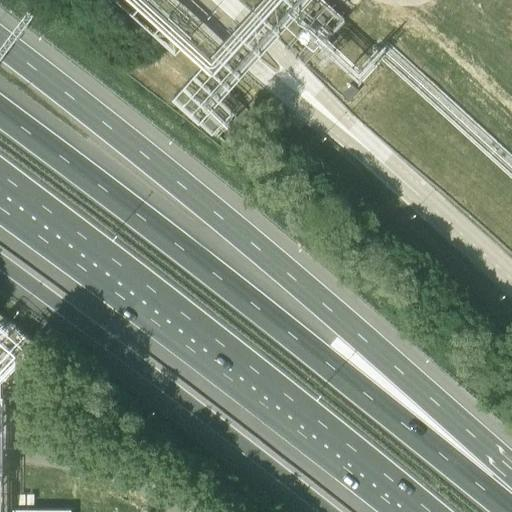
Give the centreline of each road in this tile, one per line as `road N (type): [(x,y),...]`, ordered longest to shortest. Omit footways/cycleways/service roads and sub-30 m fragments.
road 1 (motorway): [(511,496),(349,327),(0,43)]
road 2 (motorway): [(511,509),(0,107)]
road 3 (motorway): [(0,182),(415,511)]
road 4 (motorway): [(0,266),(324,511)]
